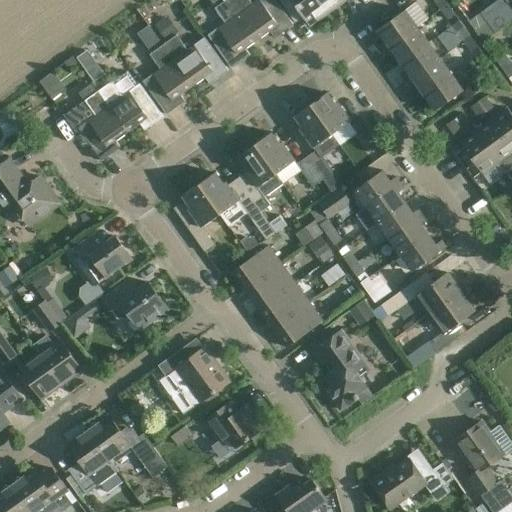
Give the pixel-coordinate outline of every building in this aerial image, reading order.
[(258,41),(228,0),(226,0),(214,9),(224,24),(208,36),(232,69),(251,55),(246,50),(258,41)] [(228,0),(258,41),(270,32),(274,38),(293,25),(275,0),(257,0),(252,4),(248,0),(228,0)] [(328,14),(318,0),(278,0),(290,17),(300,10),(311,26),(328,14)] [(318,0),(328,14),(346,1),(344,0),(318,0)] [(432,0),(440,11),(448,5),(444,0),(432,0)] [(476,33),(511,7),(505,0),(498,0),(468,22),(476,33)] [(448,5),(440,11),(448,22),(456,16),(448,5)] [(511,8),(511,7),(476,33),(483,43),(511,21),(511,8)] [(384,51),(417,27),(405,10),(378,30),(386,41),(380,45),(384,51)] [(155,25),(166,41),(177,34),(166,18),(155,25)] [(462,42),(471,37),(459,21),(444,32),(455,47),(462,42)] [(417,27),(384,51),(388,56),(394,52),(401,63),(429,43),(417,27)] [(163,45),(194,87),(206,79),(210,84),(229,71),(205,37),(187,50),(177,36),(163,45)] [(471,37),(462,42),(470,53),(479,47),(471,37)] [(194,87),(163,45),(158,39),(148,47),(152,52),(149,55),(160,70),(143,82),(167,115),(186,102),(181,96),(194,87)] [(429,43),(401,63),(408,73),(403,77),(407,82),(440,59),(429,43)] [(77,57),(85,68),(92,63),(93,59),(87,50),(77,57)] [(489,63),(482,52),(475,57),(482,68),(489,63)] [(440,59),(407,82),(411,88),(417,84),(424,95),(452,75),(440,59)] [(52,71),(39,82),(52,98),(65,88),(52,71)] [(137,86),(128,72),(113,83),(112,81),(99,91),(129,133),(141,125),(145,131),(164,117),(140,84),(137,86)] [(452,75),(424,95),(431,104),(426,108),(431,115),(463,91),(452,75)] [(84,101),(67,112),(78,128),(102,161),(121,148),(117,142),(129,133),(99,91),(93,83),(79,93),(84,101)] [(311,105),(332,135),(351,121),(338,103),(335,104),(327,93),(311,105)] [(479,102),(487,113),(494,107),(486,96),(479,102)] [(487,113),(479,102),(471,107),(479,118),(487,113)] [(332,135),(311,105),(295,116),(303,127),(300,129),(314,148),(332,135)] [(492,120),(511,147),(511,113),(508,108),(492,120)] [(363,117),(351,126),(371,153),(383,145),(363,117)] [(462,130),(454,120),(447,125),(455,136),(462,130)] [(511,147),(492,120),(477,131),(499,162),(511,152),(511,147)] [(499,162),(477,131),(460,143),(483,174),(499,162)] [(255,144),(283,184),(301,172),(312,188),(323,180),(306,157),(297,164),(295,161),(282,143),(279,144),(271,133),(255,144)] [(237,178),(261,211),(269,205),(264,198),(283,184),(255,144),(239,156),(247,167),(244,169),(246,171),(237,178)] [(306,157),(323,180),(334,172),(317,149),(306,157)] [(10,161),(0,168),(0,203),(10,217),(23,207),(34,223),(60,204),(42,178),(30,187),(10,161)] [(367,207),(400,183),(396,177),(391,181),(383,170),(355,190),(367,207)] [(261,211),(237,178),(227,185),(226,183),(223,184),(215,173),(199,184),(221,214),(229,226),(247,213),(261,234),(256,238),(260,244),(277,233),(270,224),(261,211)] [(378,223),(406,203),(399,193),(404,189),(400,183),(367,207),(378,223)] [(199,184),(183,196),(186,200),(191,207),(188,209),(197,220),(187,227),(190,231),(205,252),(215,245),(208,236),(210,234),(204,226),(221,214),(199,184)] [(351,203),(341,189),(319,204),(329,219),(351,203)] [(390,238),(423,215),(419,209),(413,213),(406,203),(378,223),(390,238)] [(327,236),(335,230),(319,207),(310,213),(315,220),(324,232),(327,236)] [(401,255),(429,235),(421,225),(427,221),(423,215),(390,238),(401,255)] [(280,216),(270,224),(277,233),(287,226),(280,216)] [(324,232),(315,220),(302,230),(311,242),(318,236),(324,232)] [(335,230),(327,236),(334,246),(342,240),(335,230)] [(108,243),(100,232),(72,252),(96,284),(131,259),(116,237),(108,243)] [(429,235),(401,255),(413,271),(446,248),(441,241),(436,245),(429,235)] [(329,249),(321,237),(310,246),(318,257),(328,250),(329,249)] [(247,291),(282,266),(268,246),(233,272),(247,291)] [(349,268),(357,262),(346,246),(337,252),(349,268)] [(360,284),(369,277),(357,262),(349,268),(360,284)] [(337,280),(347,273),(340,263),(330,270),(337,280)] [(247,291),(260,310),(296,284),(282,266),(247,291)] [(41,272),(31,276),(36,288),(46,283),(41,272)] [(430,314),(462,291),(449,273),(434,284),(427,273),(372,312),(380,322),(417,296),(430,314)] [(369,277),(360,284),(374,303),(383,297),(369,277)] [(138,291),(130,279),(104,299),(118,318),(132,318),(140,329),(168,309),(149,283),(138,291)] [(9,293),(0,280),(0,298),(0,299),(9,293)] [(260,310),(274,328),(309,303),(296,284),(260,310)] [(45,300),(61,322),(67,318),(53,298),(51,299),(42,287),(37,291),(44,301),(45,300)] [(467,331),(460,321),(475,310),(462,291),(430,314),(443,332),(430,342),(437,352),(467,331)] [(45,300),(44,301),(32,310),(49,334),(63,324),(61,322),(45,300)] [(99,307),(93,300),(83,307),(88,315),(99,307)] [(374,317),(363,301),(349,311),(359,326),(374,317)] [(323,322),(309,303),(274,328),(287,348),(323,322)] [(333,372),(321,381),(340,407),(358,394),(357,393),(366,387),(356,372),(364,366),(364,367),(366,365),(342,331),(315,351),(326,367),(329,365),(333,372)] [(0,360),(4,366),(17,356),(0,332),(0,360)] [(34,344),(63,385),(81,372),(59,340),(52,344),(46,335),(34,344)] [(63,385),(34,344),(33,345),(39,354),(20,367),(43,399),(63,385)] [(205,348),(187,361),(179,351),(158,366),(167,377),(171,374),(194,407),(229,381),(205,348)] [(3,373),(0,375),(0,430),(10,423),(3,413),(22,399),(3,373)] [(232,402),(205,421),(219,441),(212,446),(221,458),(236,447),(263,428),(247,406),(239,411),(232,402)] [(90,431),(109,459),(120,451),(120,452),(130,445),(153,477),(167,466),(143,434),(138,438),(130,425),(121,432),(110,416),(99,423),(100,424),(90,431)] [(490,432),(482,421),(454,441),(477,474),(466,482),(478,499),(482,496),(493,511),(496,511),(511,501),(511,497),(500,480),(498,482),(487,467),(505,454),(511,448),(511,443),(499,425),(490,432)] [(184,424),(169,436),(178,447),(193,435),(184,424)] [(109,459),(90,431),(79,439),(79,438),(69,445),(81,461),(69,470),(87,494),(106,480),(118,471),(109,459)] [(423,478),(410,460),(386,477),(384,473),(371,482),(390,508),(425,483),(437,500),(449,492),(443,484),(452,478),(443,464),(423,478)] [(55,479),(46,486),(34,470),(24,478),(15,485),(34,511),(61,511),(63,511),(73,504),(55,479)] [(327,500),(312,480),(299,489),(294,483),(277,495),(285,506),(276,511),(311,511),(327,500)] [(34,511),(15,485),(4,493),(3,492),(0,494),(0,511),(34,511)]
